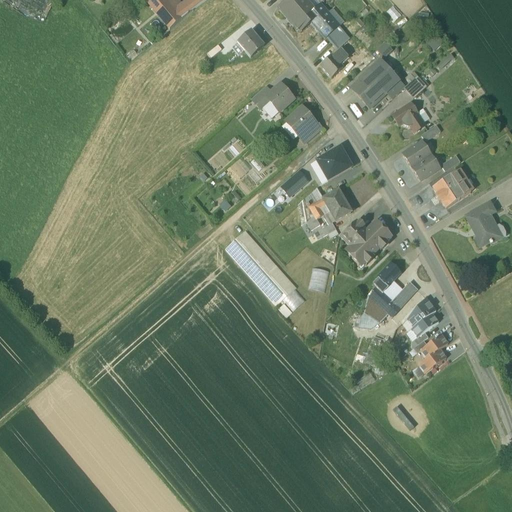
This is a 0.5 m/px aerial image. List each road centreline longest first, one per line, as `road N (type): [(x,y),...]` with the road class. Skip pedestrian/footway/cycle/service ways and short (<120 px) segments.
road 1 (tertiary): [(511,426),(419,236),(346,124),(247,0)]
road 2 (track): [(0,425),(346,124)]
road 3 (track): [(188,511),(0,294)]
